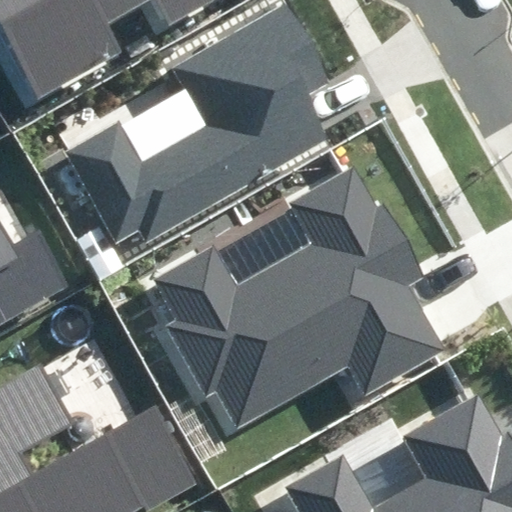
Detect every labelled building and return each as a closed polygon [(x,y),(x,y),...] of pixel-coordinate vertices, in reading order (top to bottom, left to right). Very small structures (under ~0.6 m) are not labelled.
[(0,0),(0,17),(41,90),(114,49),(102,28),(153,0),(167,25),(212,0),(0,0)] [(333,84),(289,5),(173,69),(204,125),(144,158),(122,120),(64,152),(115,243),(143,228),(151,242),(329,143),(305,100),(333,84)] [(375,201),(357,168),(290,205),(311,244),(233,286),(214,251),(157,282),(179,321),(170,326),(206,392),(214,388),(233,424),(349,361),(366,393),(445,351),(410,287),(427,277),(383,196),(375,201)] [(59,182),(60,184),(63,186),(65,187),(68,187),(71,186),(73,184),(74,182),(75,179),(75,176),(73,174),(71,172),(69,171),(66,170),(64,171),(61,172),(60,174),(59,176),(58,179),(59,182)] [(0,323),(64,288),(35,235),(16,245),(0,217),(0,323)] [(73,423),(40,366),(0,388),(0,511),(146,511),(200,483),(156,404),(34,472),(22,452),(73,423)] [(500,432),(482,399),(408,440),(430,478),(377,508),(346,453),(292,484),(307,511),(511,511),(511,441),(505,429),(500,432)] [(74,430),(77,434),(80,437),(84,438),(88,438),(93,437),(96,434),(98,430),(99,426),(99,422),(97,418),(93,415),(89,413),(85,413),(82,414),(78,416),(76,419),(74,422),(74,426),(74,430)]
